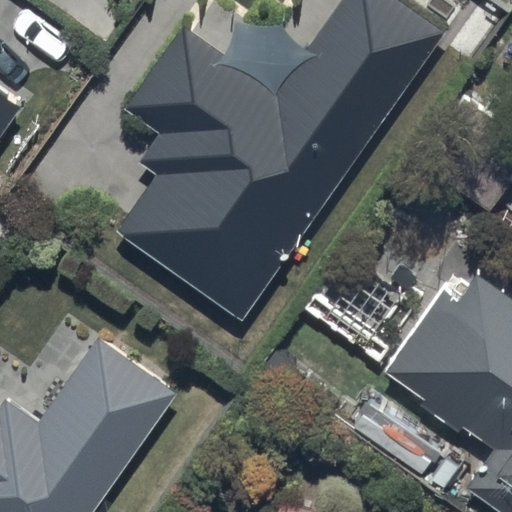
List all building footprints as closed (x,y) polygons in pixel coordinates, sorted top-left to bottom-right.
[(116,225),(242,314),(444,27),(405,0),(339,0),(278,88),(186,23),(126,107),(158,130),(139,157),(156,169),(116,225)] [(0,128),(19,101),(0,87),(0,128)] [(419,158),(488,207),(511,173),(511,127),(463,94),(419,158)] [(511,296),(486,278),(465,306),(450,295),(399,368),(503,443),(474,484),(511,511),(511,296)] [(88,511),(174,388),(97,335),(39,419),(6,395),(0,403),(0,511),(88,511)] [(372,398),(353,425),(419,472),(438,446),(372,398)] [(323,511),(290,503),(287,511),(323,511)]
